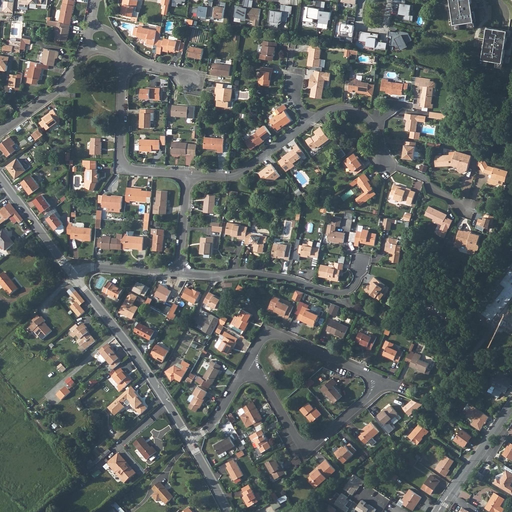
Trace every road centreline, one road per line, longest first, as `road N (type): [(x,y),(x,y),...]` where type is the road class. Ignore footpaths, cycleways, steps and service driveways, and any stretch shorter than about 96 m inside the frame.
road 1 (residential): [(190,443),(134,349),(73,274)]
road 2 (residential): [(178,272),(260,274),(338,293),(355,283),(361,260)]
road 3 (residential): [(377,379),(339,423),(307,444),(246,367)]
road 4 (residential): [(187,175),(122,161),(124,56)]
road 5 (residential): [(246,367),(260,341),(278,334),(377,379)]
road 6 (residential): [(187,175),(235,176),(309,121)]
road 7 (tertiary): [(511,403),(438,511)]
road 8 (residential): [(0,132),(62,84),(87,47)]
road 9 (residential): [(73,274),(0,176)]
road 10 (residential): [(309,121),(342,107),(361,114),(395,168)]
